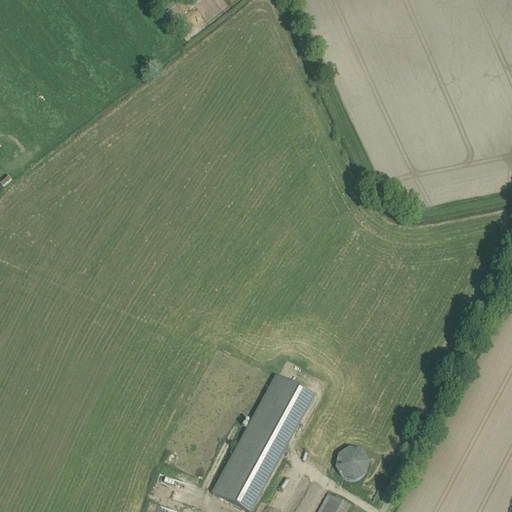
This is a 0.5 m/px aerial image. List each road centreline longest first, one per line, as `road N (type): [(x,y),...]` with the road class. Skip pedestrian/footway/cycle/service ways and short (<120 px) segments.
road 1 (track): [(292,0),(372,183),(394,205),(411,217),(437,218),(511,204)]
road 2 (unclassified): [(382,511),(511,269)]
